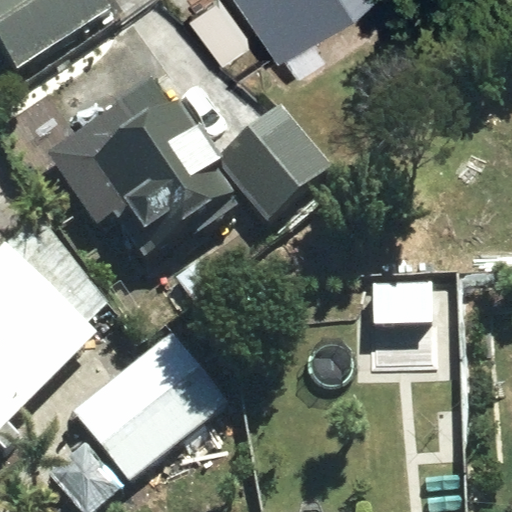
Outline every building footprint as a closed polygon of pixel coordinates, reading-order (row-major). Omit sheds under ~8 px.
[(0,0),(0,37),(23,72),(114,12),(106,0),(0,0)] [(249,0),(282,47),(350,0),(249,0)] [(120,218),(149,262),(246,196),(270,226),(335,171),(285,111),(222,157),(184,105),(177,110),(156,82),(122,104),(130,116),(65,159),(110,225),(120,218)] [(0,441),(102,339),(10,245),(0,255),(0,441)] [(180,281),(197,305),(223,286),(205,262),(180,281)] [(383,280),(384,317),(459,317),(459,280),(383,280)] [(76,417),(133,486),(231,407),(175,337),(76,417)] [(50,477),(78,511),(104,511),(127,494),(89,446),(50,477)] [(172,511),(237,511),(243,499),(189,475),(172,511)]
